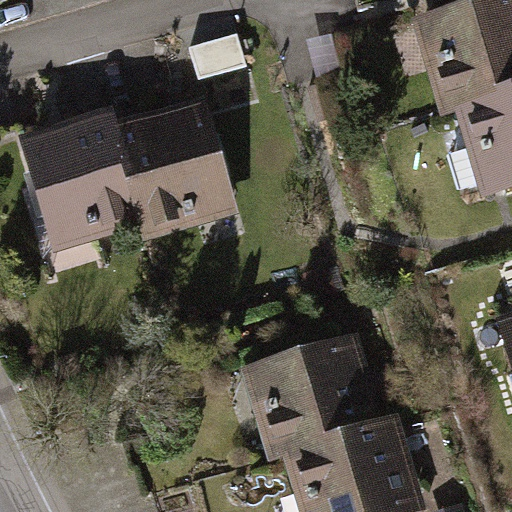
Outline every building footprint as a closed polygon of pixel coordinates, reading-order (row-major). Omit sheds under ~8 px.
[(511,11),(405,46),(435,138),(450,133),(511,112),(511,11)] [(511,112),(450,133),(480,224),(511,213),(511,112)] [(204,119),(113,147),(141,237),(146,254),(237,225),(204,119)] [(107,131),(16,160),(49,266),(141,237),(113,147),(107,131)] [(511,334),(494,340),(511,396),(511,334)] [(247,387),(280,478),(292,473),(386,440),(354,349),(247,387)] [(292,473),(306,511),(425,511),(399,436),(386,440),(292,473)]
